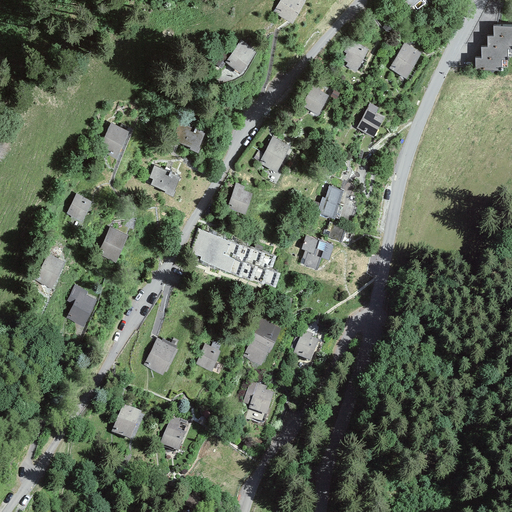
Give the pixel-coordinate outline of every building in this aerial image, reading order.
[(285,0),(272,0),(264,15),(285,26),(296,5),(285,0)] [(511,27),(495,27),(495,38),(489,38),(489,48),(483,48),(482,60),(476,60),(475,70),(501,71),(501,60),(507,60),(508,49),(511,48),(511,27)] [(363,50),(346,41),(339,54),(343,56),(337,66),(350,73),(363,50)] [(238,66),(247,54),(232,43),(216,65),(232,77),(239,67),(238,66)] [(417,55),(401,44),(384,70),(400,80),(417,55)] [(314,90),(308,87),(297,108),(313,116),(323,98),(312,92),(314,90)] [(374,110),(365,106),(352,131),(368,139),(377,120),(371,117),(374,110)] [(108,160),(121,132),(106,125),(93,153),(108,160)] [(189,154),(197,134),(174,125),(169,137),(173,139),(171,144),(183,149),(182,152),(189,154)] [(270,173),(283,147),(268,139),(257,161),(261,163),(259,167),(270,173)] [(162,172),(149,167),(143,184),(158,189),(157,191),(166,195),(171,180),(161,177),(162,172)] [(239,189),(240,185),(231,182),(223,207),(238,212),(245,191),(239,189)] [(339,192),(324,187),(321,200),(317,198),(313,212),(335,219),(338,207),(335,206),(339,192)] [(63,213),(76,219),(85,200),(71,194),(63,213)] [(346,236),(348,222),(328,220),(327,233),(346,236)] [(120,234),(105,228),(94,253),(109,260),(120,234)] [(266,267),(270,254),(195,228),(186,253),(196,256),(195,259),(269,284),(274,270),(266,267)] [(323,257),(327,243),(301,235),(297,249),(301,250),(297,264),(313,269),(317,255),(323,257)] [(45,286),(58,260),(44,253),(30,279),(45,286)] [(80,288),(71,284),(63,301),(67,303),(61,317),(76,324),(89,297),(78,293),(80,288)] [(266,346),(275,326),(257,318),(239,357),(255,364),(264,345),(266,346)] [(305,362),(313,342),(307,340),(308,336),(300,332),(290,356),(305,362)] [(156,373),(169,345),(153,338),(140,365),(156,373)] [(207,371),(216,350),(201,344),(192,365),(207,371)] [(262,393),(263,388),(246,383),(240,405),(247,407),(245,412),(262,417),(268,395),(262,393)] [(129,425),(134,413),(120,406),(107,433),(123,441),(131,425),(129,425)] [(176,425),(166,421),(156,447),(171,453),(179,435),(173,432),(176,425)]
